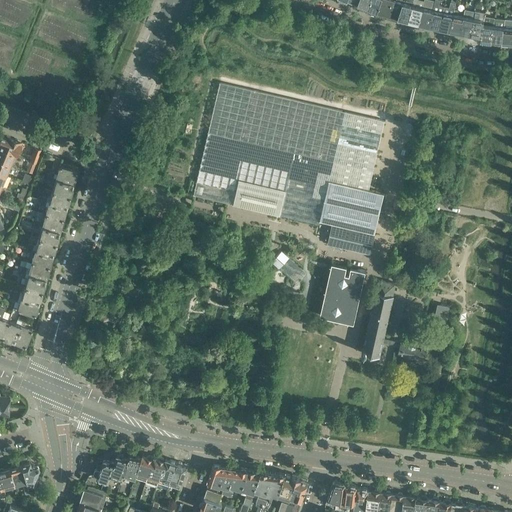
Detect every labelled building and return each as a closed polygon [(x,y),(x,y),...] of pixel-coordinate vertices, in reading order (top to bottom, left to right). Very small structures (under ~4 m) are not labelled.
[(233,0),(231,6),(244,11),(247,4),(237,0),(233,0)] [(369,0),(367,7),(370,8),(370,10),(377,12),(380,0),(369,0)] [(380,0),(377,12),(382,14),(384,13),(387,14),(391,0),(380,0)] [(391,0),(387,14),(389,15),(391,17),(397,19),(403,2),(396,0),(391,0)] [(403,0),(403,2),(397,19),(402,20),(405,19),(408,20),(413,0),(403,0)] [(413,0),(408,20),(410,20),(411,23),(418,24),(423,7),(424,0),(413,0)] [(424,0),(423,7),(418,24),(423,26),(426,24),(429,25),(433,9),(434,0),(433,0),(424,0)] [(433,9),(429,25),(431,25),(432,28),(438,29),(443,11),(437,10),(439,1),(434,0),(433,9)] [(443,11),(438,29),(444,30),(447,28),(449,29),(453,13),(455,0),(451,0),(450,9),(448,9),(448,12),(443,11)] [(475,7),(473,17),(471,33),(473,34),(475,36),(480,37),(480,35),(482,23),(483,19),(478,18),(480,8),(475,7)] [(453,13),(449,29),(452,29),(453,32),(459,33),(463,15),(458,14),(458,10),(454,9),(453,13)] [(463,15),(459,33),(465,34),(468,32),(471,33),(473,17),(475,10),(470,9),(469,17),(463,15)] [(494,25),(491,41),(493,41),(495,43),(501,44),(503,26),(498,25),(499,17),(495,17),(494,25)] [(480,37),(480,41),(486,42),(488,40),(491,41),(494,25),(484,23),(484,19),(483,19),(482,23),(480,35),(480,37)] [(503,26),(501,44),(507,45),(509,43),(511,43),(511,41),(511,22),(508,23),(508,27),(503,26)] [(384,120),(220,81),(194,194),(232,203),(267,211),(318,223),(320,220),(332,224),(328,243),(370,253),(384,193),(368,189),(384,120)] [(0,147),(16,154),(17,155),(21,143),(22,142),(5,135),(5,136),(1,134),(0,136),(0,147)] [(0,147),(0,160),(11,165),(15,155),(16,154),(0,147)] [(40,150),(34,147),(30,160),(36,163),(40,150)] [(0,160),(0,172),(7,176),(11,165),(0,160)] [(36,163),(31,161),(26,171),(32,174),(36,163)] [(56,173),(55,172),(54,173),(48,171),(47,176),(53,177),(55,178),(73,183),(77,171),(59,165),(58,172),(57,171),(56,173)] [(31,176),(25,173),(22,182),(27,184),(31,176)] [(55,178),(52,190),(70,195),(73,183),(55,178)] [(18,193),(23,195),(27,186),(22,184),(18,193)] [(48,201),(48,202),(66,207),(70,195),(52,190),(48,201)] [(20,203),(23,195),(18,193),(14,191),(12,195),(16,197),(15,201),(20,203)] [(0,202),(19,210),(20,206),(0,197),(0,202)] [(46,206),(44,214),(63,219),(66,207),(48,202),(40,199),(39,204),(46,206)] [(147,208),(141,204),(138,209),(148,212),(147,208)] [(33,223),(41,226),(59,231),(63,219),(44,214),(42,221),(35,219),(33,223)] [(40,229),(38,237),(56,242),(59,231),(41,226),(33,223),(32,227),(40,229)] [(26,247),(33,249),(34,249),(52,254),(56,242),(38,237),(36,244),(28,242),(26,247)] [(34,249),(30,261),(49,266),(52,254),(34,249)] [(281,251),(277,255),(272,261),(287,275),(288,276),(294,282),(297,284),(301,280),(306,274),(303,271),(281,251)] [(26,273),(27,273),(45,278),(49,266),(30,261),(28,268),(27,268),(15,265),(13,269),(20,271),(26,273)] [(347,266),(332,263),(320,315),(354,323),(356,313),(357,308),(366,270),(351,267),(349,274),(345,273),(347,266)] [(27,273),(24,285),(42,290),(45,278),(27,273)] [(362,349),(361,351),(363,353),(365,353),(367,352),(379,355),(380,352),(381,350),(382,343),(383,337),(390,310),(394,289),(395,283),(385,280),(379,279),(375,296),(373,305),(372,311),(370,316),(363,348),(362,349)] [(13,294),(20,297),(38,302),(42,290),(24,285),(22,292),(20,291),(20,292),(14,290),(13,294)] [(9,297),(12,298),(20,301),(18,309),(35,314),(38,302),(20,297),(13,294),(10,294),(9,297)] [(445,335),(452,305),(435,302),(431,320),(440,322),(438,333),(443,334),(444,335),(445,335)] [(1,304),(0,306),(0,335),(1,336),(9,319),(2,316),(6,306),(1,304)] [(9,319),(1,336),(13,341),(23,316),(19,314),(17,320),(16,322),(9,319)] [(23,316),(13,341),(25,345),(32,329),(24,326),(25,323),(27,317),(23,316)] [(383,337),(382,343),(393,346),(399,347),(400,341),(394,340),(383,337)] [(399,347),(398,353),(424,359),(427,347),(400,341),(399,347)] [(0,404),(8,405),(8,404),(9,403),(9,400),(8,399),(9,396),(0,395),(0,404)] [(9,407),(8,405),(0,404),(0,414),(8,415),(8,411),(9,411),(9,407)] [(130,454),(129,458),(123,476),(134,480),(136,476),(137,472),(142,457),(136,456),(136,454),(133,453),(131,455),(130,454)] [(116,460),(112,473),(110,478),(121,481),(123,476),(129,458),(124,457),(123,455),(120,455),(119,456),(117,455),(115,460),(116,460)] [(142,457),(137,472),(136,476),(147,480),(148,476),(154,456),(149,455),(148,456),(142,455),(142,457)] [(154,456),(148,476),(147,480),(147,482),(150,483),(150,481),(157,484),(158,480),(159,479),(160,476),(159,476),(165,459),(164,459),(164,458),(161,457),(159,458),(154,456)] [(159,476),(160,476),(159,479),(158,480),(169,484),(171,480),(177,461),(170,459),(169,460),(165,459),(159,476)] [(98,476),(97,478),(104,480),(101,489),(106,490),(108,485),(109,481),(110,478),(112,473),(116,460),(115,460),(115,461),(111,460),(110,462),(106,460),(102,462),(100,470),(97,469),(95,470),(94,473),(95,475),(98,475),(98,476)] [(29,461),(21,464),(26,481),(26,482),(29,482),(31,482),(32,481),(38,482),(39,477),(37,476),(39,469),(39,468),(37,466),(36,465),(30,463),(29,461)] [(177,461),(171,480),(169,484),(180,487),(181,484),(182,484),(188,465),(183,463),(182,462),(180,461),(178,462),(177,461)] [(11,467),(9,467),(14,485),(26,481),(21,464),(15,465),(14,465),(11,465),(11,467)] [(214,464),(208,480),(220,484),(221,483),(225,484),(228,485),(231,478),(227,476),(228,473),(224,471),(226,465),(214,464)] [(227,476),(231,478),(228,485),(225,484),(222,492),(231,496),(234,488),(235,484),(242,487),(242,486),(248,468),(240,467),(226,465),(224,471),(228,473),(227,476)] [(0,479),(3,488),(14,485),(9,467),(4,469),(2,468),(0,468),(0,479)] [(248,468),(242,486),(248,488),(240,511),(246,511),(247,511),(254,490),(261,470),(248,468)] [(261,470),(254,490),(260,492),(257,502),(262,504),(266,491),(273,471),(261,470)] [(273,471),(266,491),(262,504),(268,506),(273,494),(277,496),(278,493),(285,473),(273,471)] [(285,473),(278,493),(277,496),(283,497),(279,509),(282,511),(284,511),(289,497),(297,475),(293,474),(292,475),(291,475),(291,474),(288,473),(287,473),(286,473),(285,473)] [(281,511),(297,511),(302,500),(309,479),(308,479),(308,477),(303,475),(302,477),(297,475),(289,497),(288,500),(286,506),(284,511),(282,511),(281,511)] [(332,484),(330,489),(344,493),(345,485),(346,485),(346,484),(349,484),(349,483),(342,482),(342,480),(335,479),(332,481),(331,484),(332,484)] [(343,502),(342,505),(343,505),(348,506),(354,507),(354,504),(357,486),(357,485),(356,485),(355,484),(352,483),(350,484),(349,484),(346,484),(346,485),(345,485),(344,493),(343,502)] [(357,486),(354,504),(354,507),(354,509),(366,510),(366,509),(366,507),(368,489),(368,488),(367,487),(363,486),(362,487),(361,487),(357,486)] [(81,498),(81,500),(103,507),(107,495),(103,493),(104,493),(85,487),(83,493),(81,494),(80,496),(81,498)] [(204,495),(205,495),(219,501),(222,492),(218,491),(207,487),(204,495)] [(327,498),(326,503),(335,506),(335,508),(342,508),(342,505),(343,502),(344,493),(330,489),(329,494),(328,494),(327,498)] [(368,489),(366,507),(366,509),(366,510),(365,511),(377,511),(378,511),(380,491),(379,491),(378,489),(375,489),(374,490),(368,489)] [(380,491),(378,511),(377,511),(389,511),(392,493),(391,493),(390,491),(387,491),(386,492),(380,491)] [(392,493),(389,511),(401,511),(404,495),(403,494),(402,493),(399,492),(398,494),(392,493)] [(404,495),(401,511),(413,511),(416,496),(414,496),(414,495),(411,494),(409,495),(404,495)] [(201,506),(200,509),(209,511),(223,511),(224,510),(231,511),(233,511),(235,506),(222,502),(219,501),(205,495),(203,500),(202,500),(200,505),(201,506)] [(421,497),(416,496),(413,511),(426,511),(428,498),(427,498),(427,496),(422,496),(421,497)] [(428,498),(426,511),(438,511),(440,500),(439,500),(439,498),(433,498),(433,499),(428,498)] [(440,500),(438,511),(450,511),(452,502),(451,502),(450,500),(446,499),(444,501),(440,500)] [(77,511),(78,511),(100,511),(103,507),(81,500),(79,505),(77,506),(76,508),(77,510),(77,511)] [(162,507),(172,510),(175,504),(164,501),(162,507)] [(452,502),(450,511),(462,511),(463,504),(462,502),(457,501),(456,503),(452,502)] [(0,511),(1,511),(27,511),(27,510),(29,505),(21,503),(20,506),(10,502),(6,502),(3,509),(0,507),(0,511)] [(463,504),(462,511),(474,511),(475,505),(474,505),(473,503),(469,503),(468,504),(463,504)]
